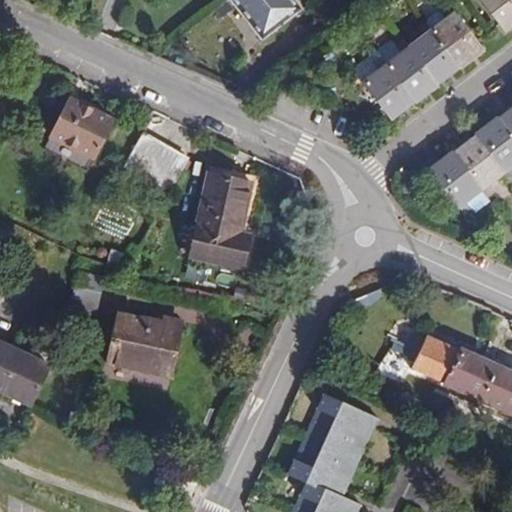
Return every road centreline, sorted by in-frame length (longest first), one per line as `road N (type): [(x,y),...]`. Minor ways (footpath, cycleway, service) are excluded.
road 1 (residential): [(345,189),(316,154),(0,13)]
road 2 (residential): [(366,235),(318,291),(216,511)]
road 3 (residential): [(345,189),(511,60)]
road 4 (residential): [(511,299),(366,235)]
